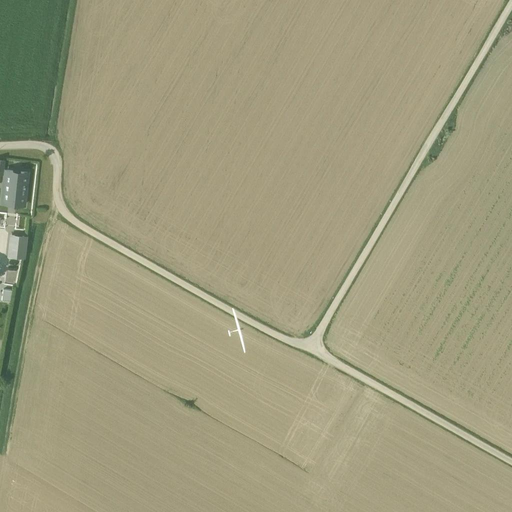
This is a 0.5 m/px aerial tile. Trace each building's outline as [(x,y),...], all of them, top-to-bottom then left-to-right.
[(26,169),(27,162),(6,160),(5,167),(26,169)] [(26,173),(6,170),(3,202),(2,202),(23,205),(23,204),(26,173)] [(26,237),(11,235),(9,256),(23,257),(26,237)] [(0,282),(15,282),(16,272),(0,271),(0,282)] [(3,289),(3,300),(12,300),(12,289),(3,289)]
